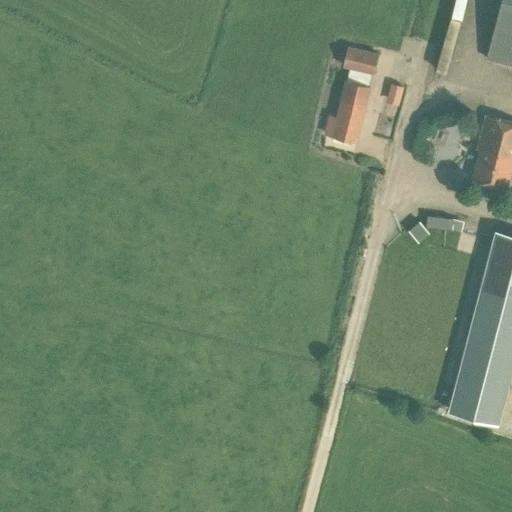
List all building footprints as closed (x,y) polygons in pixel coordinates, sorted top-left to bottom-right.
[(511,63),(511,0),(502,0),(488,57),(511,63)] [(374,73),(379,52),(348,45),(343,65),(374,73)] [(357,141),(369,96),(371,86),(345,79),(342,90),(336,115),(329,113),(324,132),(357,141)] [(399,103),(404,85),(391,82),(386,100),(399,103)] [(508,186),(511,172),(511,119),(485,113),(477,147),(479,147),(472,176),(508,186)] [(428,140),(422,149),(430,155),(434,150),(434,144),(428,140)] [(427,214),(426,224),(451,227),(452,217),(427,214)] [(419,219),(408,228),(418,239),(429,230),(419,219)] [(511,232),(496,229),(450,408),(497,421),(511,363),(511,232)]
